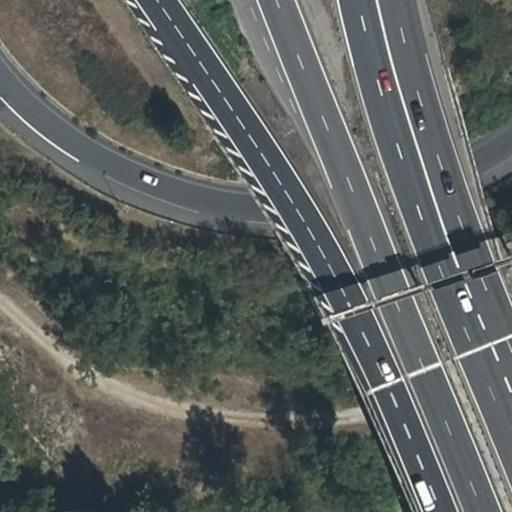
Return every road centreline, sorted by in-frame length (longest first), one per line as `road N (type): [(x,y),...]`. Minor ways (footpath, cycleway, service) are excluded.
road 1 (motorway): [(156,0),(276,176),(342,292),(434,511)]
road 2 (motorway): [(0,82),(35,119),(127,174),(202,202),(254,209),(383,201),(431,187),(511,145)]
road 3 (motorway): [(275,0),(477,511)]
road 4 (track): [(0,309),(95,383),(201,412),(320,419),(457,388),(511,366)]
road 5 (motorway): [(457,267),(423,226),(357,0)]
road 6 (motorway): [(457,267),(455,211),(395,0)]
road 7 (motorway): [(511,404),(457,267)]
